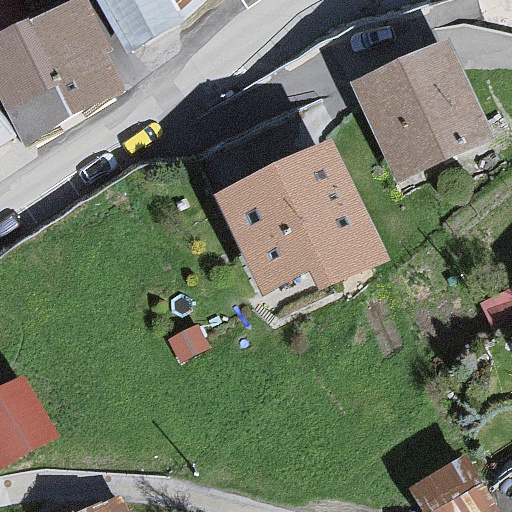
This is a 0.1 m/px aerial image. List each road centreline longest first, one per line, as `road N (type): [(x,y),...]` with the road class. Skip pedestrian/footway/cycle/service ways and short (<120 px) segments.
road 1 (residential): [(0,190),(283,0)]
road 2 (residential): [(249,511),(185,495),(59,487),(0,495)]
